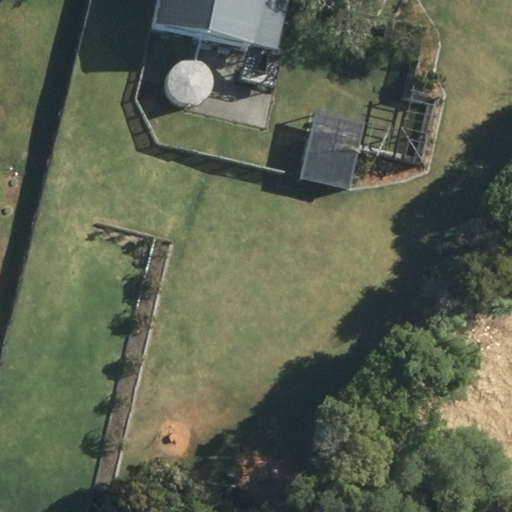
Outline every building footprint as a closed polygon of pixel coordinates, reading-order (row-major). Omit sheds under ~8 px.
[(158,0),(150,36),(268,62),(281,0),(158,0)] [(171,130),(203,135),(205,122),(173,117),(171,130)] [(314,120),(310,136),(347,144),(350,127),(314,120)] [(391,165),(418,171),(429,126),(402,120),(391,165)] [(307,145),(299,181),(344,190),(352,155),(307,145)]
